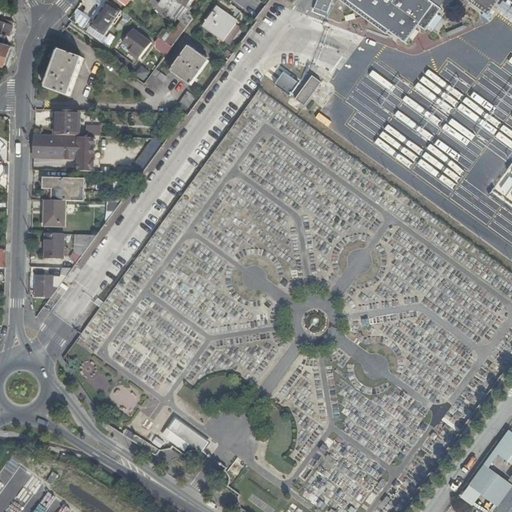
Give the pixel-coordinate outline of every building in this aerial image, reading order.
[(183,22),(190,11),(187,8),(175,0),(164,0),(160,6),(183,22)] [(175,0),(187,8),(192,0),(175,0)] [(426,32),(442,10),(429,0),(348,0),(348,1),(405,43),(418,26),(426,32)] [(511,0),(465,0),(488,16),(500,0),(511,0)] [(99,23),(96,21),(95,20),(91,26),(105,35),(121,11),(108,1),(104,8),(105,8),(107,10),(99,23)] [(225,41),(236,25),(224,16),(226,13),(219,7),(205,27),(225,41)] [(105,8),(96,21),(99,23),(107,10),(105,8)] [(333,9),(329,19),(340,23),(344,13),(333,9)] [(167,43),(173,47),(196,16),(190,11),(183,22),(167,43)] [(9,36),(11,22),(0,17),(0,64),(4,66),(11,46),(4,44),(7,35),(9,36)] [(242,29),(236,25),(225,41),(230,45),(242,29)] [(132,51),(142,58),(154,43),(135,29),(125,44),(133,50),(132,51)] [(196,53),(197,53),(190,47),(171,72),(192,87),(210,62),(202,56),(202,57),(196,53)] [(223,57),(226,59),(232,52),(229,49),(223,57)] [(69,96),(83,57),(60,50),(46,88),(69,96)] [(141,61),(142,58),(132,51),(130,54),(141,61)] [(157,70),(146,84),(157,92),(167,77),(157,70)] [(268,84),(270,86),(291,83),(277,72),(268,84)] [(180,102),(197,99),(188,92),(180,102)] [(44,126),(54,124),(55,113),(45,113),(44,126)] [(81,117),(59,121),(59,133),(80,134),(81,117)] [(89,125),(89,134),(99,135),(99,125),(89,125)] [(93,136),(36,134),(35,155),(80,157),(80,170),(95,170),(96,136),(93,136)] [(153,137),(133,166),(143,173),(163,144),(153,137)] [(387,174),(511,255),(511,220),(403,150),(387,174)] [(69,200),(86,200),(87,178),(46,176),(45,188),(54,188),(54,199),(69,200)] [(54,199),(48,199),(46,225),(67,225),(69,200),(54,199)] [(109,218),(121,201),(109,201),(109,218)] [(63,232),(46,232),(45,255),(62,256),(63,232)] [(83,253),(97,234),(77,233),(76,251),(83,253)] [(39,295),(53,295),(61,284),(56,284),(56,274),(38,273),(36,295),(39,295)] [(39,299),(46,304),(53,295),(39,295),(39,299)] [(112,394),(124,411),(136,402),(124,385),(112,394)] [(170,428),(183,438),(203,451),(209,441),(177,418),(170,428)] [(128,428),(124,434),(158,455),(161,449),(128,428)] [(179,444),(183,438),(170,428),(166,434),(179,444)] [(162,448),(165,442),(157,438),(153,444),(162,448)] [(511,511),(511,485),(492,511),(511,511)]
